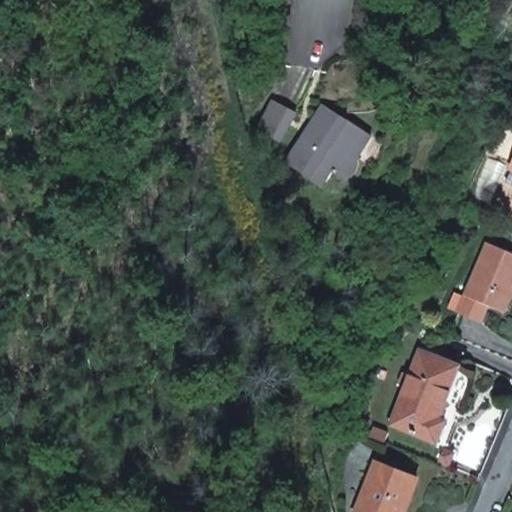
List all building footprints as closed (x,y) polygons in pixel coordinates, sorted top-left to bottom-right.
[(267,134),(281,142),(297,113),(274,101),(264,121),(267,134)] [(287,164),(324,187),(333,173),(344,180),(347,179),(352,176),(355,173),(357,168),(358,164),(358,159),(372,136),(325,105),(287,164)] [(511,168),(494,206),(511,214),(511,168)] [(511,253),(487,243),(465,295),(505,312),(511,295),(511,253)] [(460,366),(421,351),(391,425),(437,443),(446,422),(439,419),(460,366)] [(446,450),(441,463),(451,467),(455,457),(453,453),(446,450)] [(405,511),(419,479),(377,463),(356,511),(405,511)]
